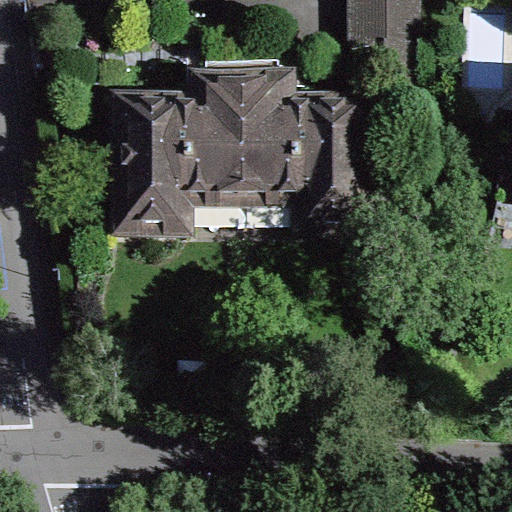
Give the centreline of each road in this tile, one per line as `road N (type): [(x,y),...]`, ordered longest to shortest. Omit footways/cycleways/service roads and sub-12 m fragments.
road 1 (residential): [(48,453),(511,471)]
road 2 (residential): [(0,95),(48,453)]
